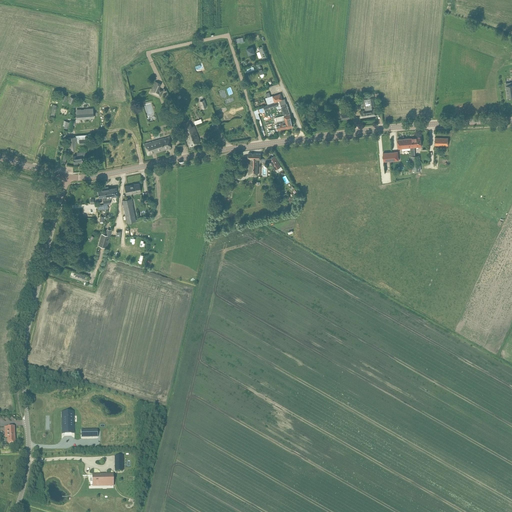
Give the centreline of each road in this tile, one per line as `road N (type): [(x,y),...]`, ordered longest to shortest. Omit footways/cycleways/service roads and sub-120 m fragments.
road 1 (tertiary): [(511,121),(299,139),(66,178)]
road 2 (unclassified): [(15,511),(28,446),(24,346),(66,178)]
